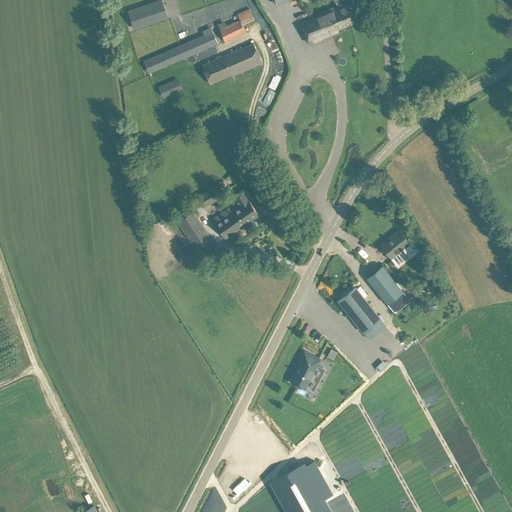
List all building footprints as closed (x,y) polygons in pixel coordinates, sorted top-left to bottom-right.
[(161,0),(160,0),(129,11),(135,28),(167,17),(161,0)] [(334,8),(300,23),(307,41),(314,42),(333,34),(338,31),(337,29),(347,25),(352,23),(361,19),(352,0),(335,0),(336,2),(338,6),(334,8)] [(220,29),(225,42),(246,32),(242,24),(254,19),(249,8),(237,14),(240,20),(227,26),(220,29)] [(205,35),(144,61),(149,72),(210,45),(205,35)] [(202,66),(210,83),(231,74),(232,75),(263,62),(254,43),(202,66)] [(158,85),(163,97),(183,89),(178,77),(158,85)] [(511,198),(494,168),(478,177),(501,217),(511,211),(511,198)] [(199,195),(206,206),(223,195),(217,184),(199,195)] [(245,194),(236,199),(238,201),(240,205),(231,211),(229,207),(212,219),(213,220),(219,230),(225,238),(259,214),(245,194)] [(178,222),(200,255),(215,245),(192,211),(178,222)] [(159,217),(165,227),(174,222),(168,212),(159,217)] [(392,237),(382,246),(391,257),(402,248),(406,253),(409,256),(416,249),(417,250),(418,249),(408,237),(406,239),(398,229),(391,235),(392,237)] [(382,265),(367,278),(388,304),(403,291),(382,265)] [(338,300),(364,332),(379,321),(381,319),(364,297),(367,295),(360,286),(357,288),(355,287),(338,300)] [(334,358),(338,350),(326,345),(323,353),(334,358)] [(299,365),(290,381),(305,389),(306,387),(317,365),(320,359),(304,350),(297,364),(299,365)] [(341,511),(312,447),(276,463),(298,511),(341,511)]
